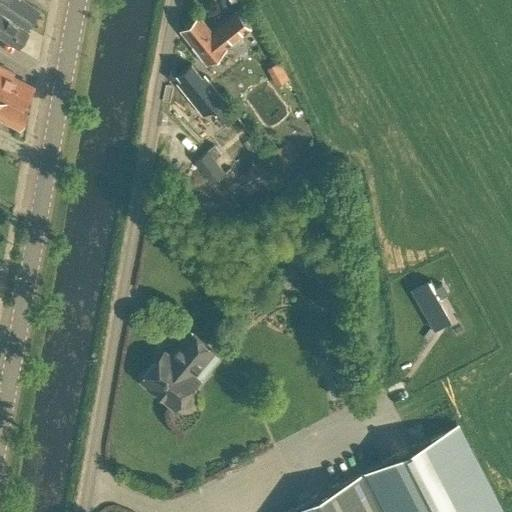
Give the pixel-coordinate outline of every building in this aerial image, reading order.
[(0,0),(0,6),(27,25),(29,21),(32,21),(36,15),(36,12),(38,9),(24,0),(0,0)] [(235,8),(211,28),(198,13),(178,28),(191,43),(191,46),(206,65),(226,48),(226,47),(250,28),(235,8)] [(0,34),(18,46),(20,42),(23,42),(27,35),(26,32),(29,29),(28,28),(27,29),(0,10),(0,34)] [(269,63),(278,81),(291,75),(282,57),(269,63)] [(227,125),(237,116),(204,74),(202,76),(191,63),(177,74),(180,79),(176,82),(202,114),(212,106),(227,125)] [(0,95),(23,107),(33,87),(11,75),(13,71),(0,64),(0,95)] [(0,117),(19,126),(26,113),(0,99),(0,117)] [(287,142),(275,147),(287,172),(299,166),(287,142)] [(195,160),(213,181),(226,170),(215,157),(222,152),(215,143),(195,160)] [(447,292),(441,282),(430,288),(426,280),(411,288),(434,329),(449,320),(436,298),(447,292)] [(168,354),(163,350),(140,378),(174,406),(197,378),(193,374),(213,350),(188,329),(168,354)] [(352,392),(348,376),(336,379),(340,395),(352,392)] [(502,511),(456,423),(282,511),(502,511)]
